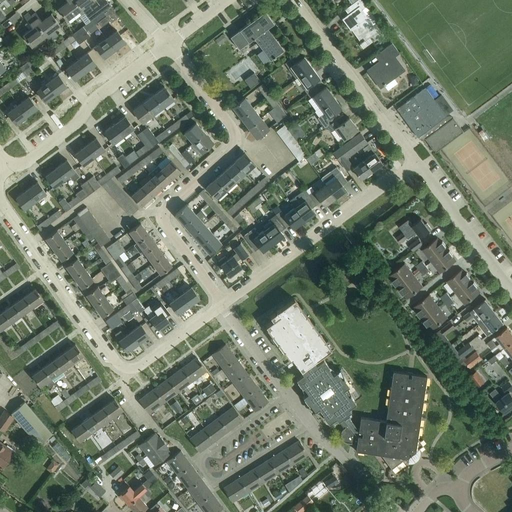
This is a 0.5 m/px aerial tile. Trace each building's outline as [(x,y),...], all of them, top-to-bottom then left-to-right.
[(84,14),(73,0),(66,0),(67,0),(58,7),(67,20),(78,11),(81,16),(84,14)] [(73,0),(84,14),(84,13),(86,16),(90,21),(92,19),(97,15),(88,3),(92,0),(73,0)] [(377,30),(362,9),(366,5),(361,0),(356,0),(349,6),(352,10),(341,18),(350,30),(353,28),(361,40),(360,41),(361,42),(369,36),(377,30)] [(39,11),(47,6),(45,1),(37,6),(39,11)] [(111,22),(116,18),(109,9),(104,12),(111,22)] [(284,50),(267,27),(269,26),(274,23),(265,10),(230,36),(239,48),(253,38),(270,60),(284,50)] [(95,24),(106,16),(102,11),(97,15),(92,19),(95,24)] [(29,29),(23,34),(29,42),(32,46),(42,38),(46,42),(49,39),(46,35),(45,35),(30,16),(28,12),(23,16),(27,21),(25,23),(29,29)] [(41,20),(35,12),(30,16),(45,35),(46,35),(49,39),(50,41),(58,35),(54,29),(59,24),(57,21),(51,13),(41,20)] [(90,33),(98,28),(95,24),(92,19),(90,21),(77,30),(84,39),(89,36),(86,31),(88,30),(90,33)] [(75,46),(84,39),(77,30),(62,41),(66,46),(71,42),(75,46)] [(114,49),(125,41),(116,30),(106,38),(114,49)] [(222,34),(214,40),(218,45),(226,39),(222,34)] [(104,57),(114,49),(106,38),(95,46),(104,57)] [(51,57),(66,46),(62,41),(47,52),(51,57)] [(12,42),(7,46),(9,49),(10,48),(13,52),(17,49),(12,42)] [(387,90),(397,83),(393,78),(404,70),(394,56),(399,52),(392,43),(378,53),(382,59),(367,70),(380,87),(384,85),(387,90)] [(51,57),(47,52),(33,63),(37,68),(47,60),(50,64),(54,61),(51,57)] [(85,71),(96,63),(90,55),(87,52),(76,60),(85,71)] [(299,60),(295,55),(284,63),(295,78),(297,76),(298,77),(311,67),(304,56),(299,60)] [(74,79),(85,71),(76,60),(66,68),(74,79)] [(22,79),(26,76),(37,68),(33,63),(31,65),(23,72),(19,74),(22,79)] [(306,93),(318,85),(314,81),(319,77),(311,67),(298,77),(302,83),(300,85),(306,93)] [(259,80),(253,72),(244,78),(250,86),(259,80)] [(7,90),(22,79),(19,74),(3,86),(7,90)] [(56,93),(66,85),(60,77),(58,74),(47,82),(56,93)] [(45,101),(56,93),(47,82),(37,90),(39,93),(45,101)] [(265,97),(270,94),(262,83),(257,87),(265,97)] [(321,90),(318,85),(306,93),(310,98),(307,100),(315,110),(333,96),(326,86),(321,90)] [(163,106),(165,105),(173,98),(164,86),(153,94),(163,106)] [(451,115),(446,116),(425,87),(396,108),(417,137),(421,134),(435,152),(463,131),(451,115)] [(280,99),(285,96),(282,90),(277,94),(280,99)] [(152,114),(163,106),(153,94),(143,102),(152,114)] [(273,108),(278,104),(270,94),(265,97),(273,108)] [(26,115),(37,107),(28,96),(18,104),(26,115)] [(324,127),(340,115),(336,111),(341,107),(333,96),(315,110),(319,116),(317,117),(324,127)] [(240,117),(252,107),(244,97),(240,100),(232,106),(240,117)] [(142,122),(152,114),(143,102),(133,109),(142,122)] [(16,123),(26,115),(18,104),(7,112),(16,123)] [(281,118),(286,114),(278,104),(273,108),(281,118)] [(248,127),(260,117),(252,107),(240,117),(248,127)] [(188,118),(193,114),(191,111),(190,111),(186,113),(187,114),(186,115),(185,114),(175,122),(178,127),(189,119),(188,118)] [(303,149),(311,143),(291,114),(283,120),(303,149)] [(346,119),(342,114),(340,116),(340,115),(324,127),(325,127),(326,126),(338,141),(343,138),(343,139),(349,134),(357,129),(349,117),(346,119)] [(126,138),(131,134),(129,131),(134,127),(125,115),(114,123),(123,135),(126,138)] [(256,137),(264,131),(268,128),(260,117),(248,127),(256,137)] [(168,135),(178,127),(175,122),(164,130),(168,135)] [(192,142),(204,132),(195,122),(184,132),(192,142)] [(112,143),(123,135),(114,123),(104,131),(110,139),(112,143)] [(276,131),(279,135),(287,129),(284,124),(276,131)] [(155,137),(147,126),(142,131),(153,146),(168,135),(164,130),(155,137)] [(279,135),(282,139),(290,133),(290,132),(287,129),(279,135)] [(148,149),(153,146),(142,131),(137,134),(143,142),(148,149)] [(201,152),(213,142),(204,132),(192,142),(201,152)] [(179,133),(173,139),(181,147),(187,141),(179,133)] [(282,139),(285,144),(294,137),(293,136),(290,133),(282,139)] [(356,150),(359,148),(367,142),(360,133),(349,141),(356,150)] [(94,157),(104,149),(96,137),(85,145),(94,157)] [(285,144),(289,148),(297,142),(294,137),(285,144)] [(347,171),(348,170),(352,167),(345,158),(356,150),(349,141),(333,152),(347,171)] [(116,142),(114,146),(122,151),(125,147),(116,142)] [(289,148),(292,152),(300,146),(297,142),(289,148)] [(176,157),(180,153),(172,143),(167,147),(176,157)] [(371,171),(382,163),(368,144),(363,148),(368,156),(363,160),(371,171)] [(83,165),(94,157),(85,145),(75,153),(83,165)] [(152,159),(163,151),(159,146),(149,154),(152,159)] [(303,151),(300,146),(292,152),(295,157),(303,151)] [(124,167),(137,158),(132,151),(126,155),(128,157),(126,158),(122,153),(117,157),(124,167)] [(295,157),(298,161),(306,155),(303,151),(295,157)] [(245,172),(247,170),(255,164),(244,152),(234,161),(245,172)] [(185,167),(189,163),(180,153),(176,157),(185,167)] [(142,167),(152,159),(149,154),(138,162),(142,167)] [(333,156),(325,162),(329,168),(337,161),(333,156)] [(79,176),(72,167),(66,159),(56,167),(65,179),(70,175),(73,180),(79,176)] [(170,179),(180,171),(171,160),(161,169),(170,179)] [(360,179),(371,171),(363,160),(352,168),(354,170),(360,179)] [(235,181),(245,172),(234,161),(225,169),(235,181)] [(132,175),(142,167),(138,162),(128,170),(132,175)] [(111,178),(120,171),(117,165),(106,173),(110,178),(110,177),(111,178)] [(158,165),(148,174),(151,177),(160,188),(170,179),(161,169),(158,165)] [(342,185),(347,181),(341,173),(336,166),(320,178),(325,185),(335,198),(345,190),(342,185)] [(54,187),(65,179),(56,167),(45,175),(54,187)] [(226,190),(235,181),(225,169),(215,178),(226,190)] [(121,183),(132,175),(128,170),(117,178),(121,183)] [(101,184),(110,178),(106,173),(96,180),(93,175),(87,180),(94,190),(101,184)] [(260,189),(269,180),(265,176),(256,184),(260,189)] [(114,182),(111,178),(110,177),(110,178),(101,184),(106,189),(114,182)] [(150,196),(160,188),(151,177),(141,186),(150,196)] [(216,198),(226,190),(215,178),(205,186),(216,198)] [(80,200),(94,190),(87,180),(80,185),(82,188),(75,194),(76,196),(77,196),(80,200)] [(35,201),(45,193),(37,181),(26,189),(35,201)] [(106,189),(110,194),(118,186),(114,182),(106,189)] [(250,198),(260,189),(256,184),(246,193),(250,198)] [(335,198),(325,185),(315,192),(313,190),(311,186),(306,190),(305,189),(316,204),(321,201),(324,205),(335,198)] [(122,191),(118,186),(110,194),(113,198),(122,191)] [(140,205),(150,196),(141,186),(131,194),(140,205)] [(24,208),(33,202),(35,201),(26,189),(16,197),(24,208)] [(207,203),(211,199),(203,189),(198,193),(207,203)] [(304,220),(314,213),(311,208),(316,204),(305,189),(289,200),(294,207),(304,220)] [(113,198),(117,203),(126,195),(122,191),(113,198)] [(56,202),(60,198),(54,193),(50,197),(56,202)] [(240,206),(250,198),(246,193),(236,202),(240,206)] [(130,199),(126,195),(117,203),(121,207),(130,199)] [(71,207),(80,200),(77,196),(76,196),(67,203),(63,197),(58,201),(65,211),(70,207),(71,207)] [(94,196),(85,203),(108,236),(117,230),(94,196)] [(121,207),(125,212),(134,204),(130,199),(121,207)] [(216,212),(220,209),(211,199),(207,203),(216,212)] [(252,201),(247,205),(248,206),(249,207),(251,210),(256,206),(255,205),(252,201)] [(231,215),(240,206),(236,202),(227,210),(231,215)] [(138,208),(134,204),(125,212),(129,216),(138,208)] [(183,224),(195,213),(186,204),(175,214),(183,224)] [(78,216),(88,209),(86,206),(76,213),(77,214),(77,215),(78,216)] [(304,220),(294,207),(284,215),(282,213),(280,210),(275,214),(285,227),(290,223),(293,228),(304,220)] [(82,221),(92,214),(88,209),(78,216),(82,221)] [(224,222),(229,218),(220,209),(216,212),(224,222)] [(51,222),(61,214),(58,210),(47,218),(51,222)] [(192,233),(204,223),(195,213),(183,224),(192,233)] [(238,222),(243,218),(239,213),(233,217),(238,222)] [(85,226),(95,219),(92,214),(82,221),(85,225),(85,226)] [(273,243),(284,235),(280,231),(285,227),(275,214),(260,225),(264,230),(273,243)] [(85,225),(82,221),(78,216),(77,215),(73,218),(76,222),(71,225),(75,230),(79,227),(80,229),(85,225)] [(40,230),(51,222),(47,218),(37,226),(40,230)] [(233,232),(237,228),(229,218),(224,222),(233,232)] [(425,224),(421,218),(412,225),(408,219),(399,226),(403,232),(396,237),(400,243),(407,237),(408,238),(417,231),(421,237),(430,230),(432,229),(427,223),(425,224)] [(89,231),(99,224),(95,219),(85,226),(89,231)] [(136,241),(148,233),(140,222),(128,231),(136,241)] [(200,243),(212,233),(204,223),(192,233),(200,243)] [(93,236),(103,229),(99,224),(89,231),(93,236)] [(89,231),(85,226),(85,225),(80,229),(88,240),(93,236),(89,231)] [(258,234),(253,228),(243,236),(247,241),(254,250),(259,246),(262,251),(273,243),(264,230),(258,234)] [(53,248),(64,240),(57,229),(45,238),(53,248)] [(96,241),(106,234),(103,229),(93,236),(96,241)] [(144,252),(156,244),(148,233),(136,241),(144,252)] [(209,253),(217,246),(221,242),(212,233),(200,243),(209,253)] [(100,246),(110,239),(106,234),(96,241),(97,243),(100,246)] [(431,261),(447,249),(445,247),(446,246),(442,241),(441,242),(437,237),(437,238),(423,249),(422,248),(422,249),(431,261)] [(419,238),(409,245),(413,251),(423,244),(419,238)] [(119,255),(125,250),(117,239),(106,247),(114,258),(118,254),(119,255)] [(61,259),(69,253),(72,251),(64,240),(53,248),(61,259)] [(100,246),(97,243),(93,246),(101,257),(105,253),(100,246)] [(152,263),(163,254),(156,244),(144,252),(152,263)] [(220,264),(226,271),(229,276),(241,267),(236,261),(240,258),(241,259),(248,254),(242,246),(240,244),(233,249),(236,252),(228,258),(227,259),(224,256),(218,260),(220,264)] [(448,251),(447,249),(431,261),(440,273),(441,273),(441,272),(455,261),(456,261),(452,256),(453,255),(449,250),(448,251)] [(105,275),(116,268),(105,253),(101,257),(106,264),(100,268),(105,275)] [(126,265),(119,255),(118,254),(114,258),(121,269),(126,265)] [(159,273),(163,271),(171,265),(163,254),(152,263),(159,273)] [(73,277),(85,268),(77,257),(65,266),(73,277)] [(8,274),(19,267),(16,262),(5,270),(8,274)] [(129,279),(134,276),(131,272),(135,269),(130,262),(126,265),(121,269),(129,279)] [(398,286),(414,274),(404,262),(404,263),(390,274),(389,274),(393,279),(392,280),(396,285),(397,284),(398,286)] [(166,275),(170,280),(180,272),(177,267),(166,275)] [(2,272),(0,268),(0,280),(8,274),(5,270),(2,272)] [(81,287),(89,281),(93,279),(85,268),(73,277),(81,287)] [(125,281),(116,268),(105,275),(110,282),(116,278),(121,285),(125,281)] [(446,280),(455,292),(471,280),(469,278),(471,277),(467,272),(466,273),(462,268),(461,269),(447,280),(446,280)] [(414,274),(398,286),(400,288),(399,289),(403,294),(404,293),(408,298),(422,286),(423,287),(423,286),(414,274)] [(159,288),(170,280),(166,275),(155,284),(159,288)] [(137,290),(142,287),(134,276),(129,279),(137,290)] [(472,282),(471,280),(455,292),(465,304),(479,292),(480,293),(480,292),(476,287),(478,286),(474,281),(472,282)] [(127,304),(131,301),(137,297),(125,281),(121,285),(128,295),(123,299),(127,304)] [(93,305),(105,296),(97,285),(86,294),(93,305)] [(188,306),(199,298),(191,286),(180,294),(188,306)] [(32,307),(34,305),(42,299),(35,288),(24,296),(32,307)] [(177,313),(188,306),(180,294),(169,302),(177,313)] [(423,318),(438,306),(429,294),(428,294),(429,294),(414,306),(414,305),(413,306),(417,311),(416,312),(420,317),(421,316),(423,318)] [(21,314),(32,307),(24,296),(13,303),(21,314)] [(105,296),(93,305),(101,315),(102,314),(109,309),(113,307),(109,301),(105,296)] [(291,358),(300,370),(313,361),(314,361),(331,348),(293,298),(275,312),(278,315),(265,326),(290,359),(291,358)] [(484,319),(494,310),(485,299),(475,307),(463,316),(467,321),(473,316),(478,323),(484,319)] [(127,304),(115,313),(119,318),(119,317),(123,314),(128,321),(134,316),(129,310),(130,310),(132,313),(137,310),(131,301),(127,304)] [(148,305),(143,308),(150,317),(149,317),(151,320),(157,328),(162,325),(163,326),(168,322),(167,321),(168,320),(165,317),(169,314),(160,302),(151,309),(148,305)] [(10,322),(21,314),(13,303),(2,311),(10,322)] [(438,306),(423,318),(424,320),(423,321),(427,326),(428,325),(432,330),(433,329),(432,329),(447,318),(448,318),(438,306)] [(484,319),(478,323),(487,334),(492,330),(495,328),(503,322),(494,310),(484,319)] [(0,329),(10,322),(2,311),(0,312),(0,329)] [(119,318),(115,313),(105,320),(112,329),(122,321),(119,317),(119,318)] [(50,332),(60,324),(57,319),(46,327),(50,332)] [(440,338),(444,334),(454,326),(451,322),(436,333),(440,338)] [(137,343),(148,335),(140,324),(129,332),(137,343)] [(39,339),(50,332),(46,327),(36,335),(39,339)] [(511,334),(511,333),(507,327),(496,335),(505,347),(511,341),(511,334)] [(124,336),(119,330),(114,333),(127,351),(137,343),(129,332),(124,336)] [(28,347),(39,339),(36,335),(25,342),(28,347)] [(492,349),(496,345),(491,339),(486,343),(492,349)] [(18,355),(28,347),(25,342),(14,350),(18,355)] [(462,357),(470,351),(474,348),(469,342),(457,351),(462,357)] [(72,362),(74,360),(83,355),(75,344),(64,351),(72,362)] [(222,368),(236,358),(225,344),(212,353),(222,368)] [(502,345),(494,350),(498,356),(505,351),(502,345)] [(61,370),(72,362),(64,351),(53,359),(61,370)] [(470,367),(477,361),(482,358),(476,351),(464,360),(470,367)] [(491,363),(498,358),(495,354),(488,359),(491,363)] [(505,366),(509,362),(504,356),(500,359),(505,366)] [(191,380),(206,370),(196,357),(182,367),(191,380)] [(233,382),(246,372),(236,358),(222,368),(233,382)] [(329,366),(323,358),(316,364),(314,361),(313,361),(300,370),(303,373),(296,378),(301,386),(303,385),(307,392),(302,396),(308,404),(309,403),(314,409),(313,410),(314,411),(318,407),(323,414),(322,414),(328,422),(335,417),(337,420),(339,419),(344,427),(342,428),(342,429),(341,430),(340,432),(340,433),(340,434),(340,435),(340,436),(340,437),(341,438),(341,439),(342,440),(343,440),(343,441),(344,442),(345,442),(346,442),(347,442),(351,443),(352,435),(357,436),(355,450),(380,454),(391,468),(410,454),(410,455),(411,454),(410,454),(422,445),(417,438),(426,375),(411,373),(411,377),(407,377),(407,372),(393,370),(385,420),(360,417),(358,431),(346,414),(350,410),(348,407),(355,402),(349,394),(348,395),(343,389),(348,385),(342,377),(341,378),(337,371),(338,370),(337,370),(332,374),(327,367),(329,366)] [(54,383),(55,383),(53,381),(64,374),(61,370),(53,359),(43,367),(54,383)] [(476,367),(486,376),(492,369),(483,360),(476,367)] [(54,383),(43,367),(32,374),(40,385),(46,381),(49,387),(54,383)] [(177,391),(191,380),(182,367),(167,378),(177,391)] [(17,373),(24,385),(29,381),(22,370),(17,373)] [(478,386),(484,381),(476,371),(470,375),(478,386)] [(243,396),(257,386),(246,372),(233,382),(243,396)] [(90,388),(101,380),(97,375),(87,383),(90,388)] [(163,402),(177,391),(167,378),(153,389),(163,402)] [(206,380),(195,390),(200,395),(211,386),(206,380)] [(505,412),(511,406),(511,393),(510,391),(511,389),(511,383),(509,380),(501,386),(506,393),(496,401),(505,412)] [(79,395),(90,388),(87,383),(76,391),(79,395)] [(254,410),(267,401),(257,386),(243,396),(254,410)] [(65,387),(60,390),(66,398),(65,398),(69,403),(79,395),(76,391),(73,393),(70,395),(65,387)] [(148,412),(163,402),(153,389),(139,399),(148,412)] [(63,400),(58,393),(50,399),(55,406),(58,411),(69,403),(65,398),(63,400)] [(111,417),(114,415),(122,409),(114,398),(103,406),(111,417)] [(38,445),(52,433),(25,401),(11,412),(13,415),(14,417),(38,445)] [(100,425),(111,417),(103,406),(93,414),(100,425)] [(228,430),(242,419),(236,411),(232,407),(218,417),(228,430)] [(0,428),(4,432),(14,417),(13,415),(4,409),(0,414),(0,428)] [(90,432),(100,425),(93,414),(82,421),(90,432)] [(213,441),(228,430),(218,417),(204,428),(213,441)] [(82,421),(71,429),(74,433),(76,436),(79,440),(87,434),(90,432),(82,421)] [(199,451),(213,441),(204,428),(190,438),(199,451)] [(133,432),(126,437),(129,442),(137,437),(133,432)] [(158,437),(156,434),(155,432),(138,444),(146,454),(164,441),(160,436),(158,437)] [(63,434),(59,438),(70,450),(74,447),(63,434)] [(0,466),(1,467),(2,468),(7,460),(15,450),(7,444),(6,445),(0,440),(0,466)] [(123,440),(115,445),(119,450),(126,445),(123,440)] [(292,463),(299,459),(307,454),(298,440),(283,450),(292,463)] [(154,464),(162,459),(170,453),(166,448),(168,447),(164,441),(146,454),(154,464)] [(112,447),(104,453),(108,458),(115,452),(112,447)] [(60,449),(53,458),(59,463),(66,455),(60,449)] [(177,474),(190,464),(180,450),(167,460),(177,474)] [(277,473),(292,463),(283,450),(268,459),(277,473)] [(101,455),(94,460),(97,465),(105,460),(101,455)] [(262,482),(277,473),(268,459),(253,468),(262,482)] [(188,488),(201,479),(190,464),(177,474),(188,488)] [(115,479),(123,471),(118,465),(110,473),(115,479)] [(302,477),(308,474),(303,466),(298,469),(302,477)] [(247,492),(262,482),(253,468),(238,478),(247,492)] [(149,469),(143,474),(147,479),(151,483),(157,478),(149,469)] [(283,476),(277,479),(283,489),(288,486),(283,476)] [(232,501),(247,492),(238,478),(223,487),(232,501)] [(119,494),(119,496),(122,499),(124,499),(128,504),(146,488),(151,483),(147,479),(142,483),(133,490),(128,485),(123,490),(119,493),(119,494)] [(199,503),(212,493),(201,479),(188,488),(199,503)] [(99,496),(105,491),(96,481),(90,486),(99,496)] [(313,497),(321,491),(316,485),(308,491),(313,497)] [(135,511),(139,511),(145,508),(147,506),(143,501),(151,493),(146,488),(128,504),(135,511)] [(264,494),(269,502),(274,499),(270,491),(264,494)] [(205,511),(215,511),(222,507),(212,493),(199,503),(205,511)] [(306,508),(313,502),(307,495),(300,501),(306,508)]
